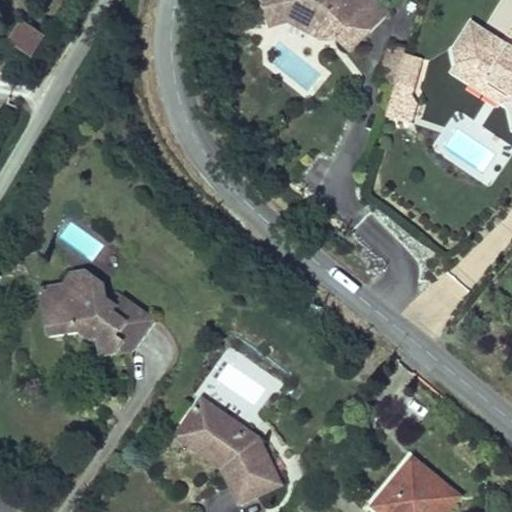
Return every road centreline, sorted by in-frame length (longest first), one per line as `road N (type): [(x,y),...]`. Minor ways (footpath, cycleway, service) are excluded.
road 1 (tertiary): [(511,421),(276,228),(205,156),(178,97),(175,0)]
road 2 (unclassified): [(0,183),(109,0)]
